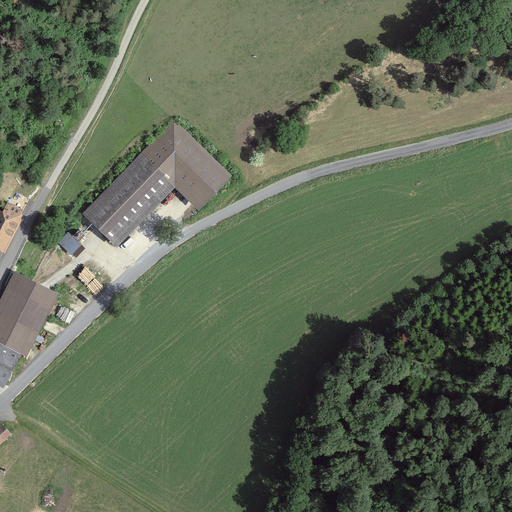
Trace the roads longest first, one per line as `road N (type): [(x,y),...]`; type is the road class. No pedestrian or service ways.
road 1 (residential): [(511,123),(314,171),(238,203),(172,239),(0,399)]
road 2 (unclassified): [(0,279),(143,0)]
